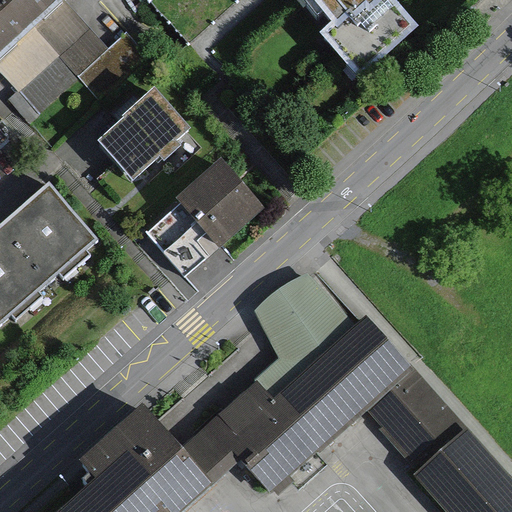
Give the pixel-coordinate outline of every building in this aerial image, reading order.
[(3,0),(0,0),(0,55),(30,29),(3,0)] [(3,0),(30,29),(62,0),(3,0)] [(154,0),(151,4),(188,45),(239,0),(154,0)] [(325,18),(345,0),(298,0),(319,23),(325,18)] [(385,0),(345,0),(325,18),(336,30),(322,42),(359,84),(416,33),(385,0)] [(110,113),(119,123),(153,94),(130,67),(117,77),(132,95),(110,113)] [(160,93),(107,141),(142,179),(195,131),(160,93)] [(0,149),(9,141),(0,131),(0,149)] [(268,205),(225,160),(147,235),(190,280),(268,205)] [(4,232),(49,284),(61,274),(64,279),(91,256),(87,251),(96,242),(51,191),(4,232)] [(39,293),(49,284),(4,232),(0,234),(0,324),(1,326),(12,317),(17,323),(44,299),(39,293)] [(67,511),(182,511),(210,488),(241,463),(252,475),(270,496),(275,492),(280,497),(295,484),(291,479),(368,412),(371,414),(417,468),(464,427),(412,371),(391,347),(370,320),(364,324),(358,326),(312,275),(285,287),(258,311),(283,358),(261,381),(181,450),(145,410),(82,465),(100,485),(67,511)] [(511,511),(511,482),(470,435),(464,427),(417,468),(410,474),(417,481),(443,511),(511,511)]
